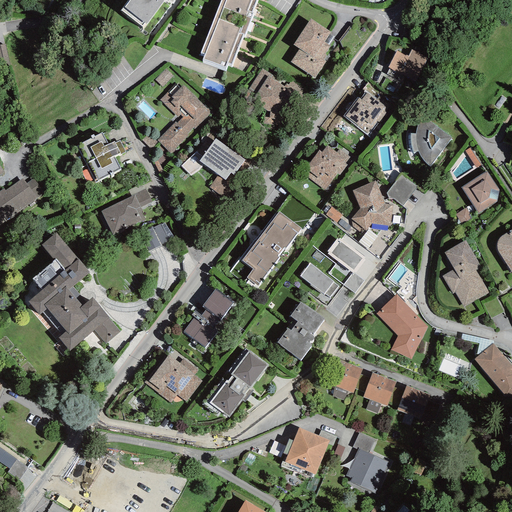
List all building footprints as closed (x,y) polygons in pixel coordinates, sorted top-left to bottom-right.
[(163,0),(129,0),(124,7),(123,7),(121,10),(142,27),(145,24),(163,0)] [(257,0),(220,0),(201,53),(204,55),(202,60),(226,69),(228,64),(231,66),(243,35),(244,35),(253,13),(252,12),(257,0)] [(331,32),(310,19),(292,45),(299,49),(290,62),(315,78),(326,61),(322,58),(330,46),(324,42),(331,32)] [(429,58),(411,49),(408,56),(406,55),(406,56),(396,51),(388,67),(390,68),(386,75),(398,81),(402,75),(416,82),(429,58)] [(282,80),(261,68),(243,97),(264,110),(263,124),(281,125),(282,111),(293,93),(299,97),(306,88),(292,79),(288,85),(286,83),(284,86),(280,83),(282,80)] [(363,89),(366,91),(366,92),(376,100),(383,93),(369,82),(363,89)] [(175,84),(160,100),(178,117),(180,115),(182,117),(176,123),(175,122),(157,140),(156,141),(165,149),(170,154),(188,136),(187,134),(193,128),(195,129),(211,113),(182,85),(180,88),(175,84)] [(376,100),(366,92),(366,91),(359,99),(357,97),(343,116),(367,135),(386,111),(383,108),(385,107),(376,100)] [(430,166),(451,138),(422,117),(419,120),(417,125),(415,132),(415,134),(410,134),(409,139),(410,144),(411,148),(413,151),(413,153),(418,152),(418,154),(422,158),(425,163),(430,166)] [(149,132),(142,140),(158,156),(165,149),(156,141),(157,140),(149,132)] [(86,163),(117,147),(115,143),(114,141),(108,145),(102,133),(94,137),(93,135),(91,136),(91,138),(76,146),(86,163)] [(244,160),(215,139),(202,157),(196,152),(181,166),(190,175),(200,168),(203,164),(218,174),(209,187),(226,200),(239,187),(234,184),(249,165),(243,161),(244,160)] [(120,141),(115,143),(117,147),(120,153),(121,154),(125,152),(120,141)] [(349,157),(339,149),(336,152),(327,145),(322,152),(319,150),(301,173),(324,190),(338,173),(339,175),(347,165),(345,163),(349,157)] [(120,153),(117,147),(86,163),(95,182),(110,174),(111,175),(113,174),(112,172),(120,168),(114,156),(120,153)] [(0,174),(4,172),(0,165),(0,224),(37,198),(26,184),(22,178),(5,190),(4,189),(0,191),(0,174)] [(487,171),(461,187),(478,214),(497,202),(499,190),(487,171)] [(418,186),(402,173),(385,194),(401,206),(418,186)] [(33,178),(26,184),(37,198),(44,192),(33,178)] [(375,181),(352,190),(359,209),(351,219),(353,221),(350,224),(361,234),(364,230),(366,231),(372,223),(390,226),(392,205),(385,203),(375,181)] [(142,183),(128,190),(131,196),(145,189),(142,183)] [(131,196),(101,211),(112,235),(145,220),(139,208),(140,207),(151,202),(145,189),(131,196)] [(339,220),(343,212),(331,207),(328,215),(339,220)] [(466,208),(455,215),(462,225),(472,218),(466,208)] [(301,228),(279,212),(242,260),(253,269),(246,278),(257,286),(280,258),(278,256),(284,248),(285,249),(297,233),(301,228)] [(152,226),(138,234),(148,252),(174,239),(165,223),(161,225),(160,224),(153,228),(152,226)] [(511,229),(506,233),(504,235),(502,236),(500,238),(498,239),(497,241),(497,244),(497,247),(497,250),(499,253),(511,272),(511,229)] [(89,273),(56,232),(41,245),(54,260),(32,278),(42,290),(28,301),(39,314),(46,308),(66,331),(58,338),(69,351),(94,330),(106,344),(120,332),(92,298),(86,303),(72,287),(89,273)] [(327,252),(328,253),(327,254),(353,274),(366,258),(339,239),(338,240),(337,239),(327,252)] [(465,240),(444,253),(453,269),(442,276),(452,294),(455,293),(463,308),(489,293),(476,270),(481,267),(465,240)] [(310,263),(300,276),(324,294),(325,293),(330,297),(338,286),(333,282),(333,281),(310,263)] [(233,303),(215,289),(202,306),(206,309),(201,315),(195,311),(192,315),(195,317),(184,331),(204,347),(229,315),(226,312),(233,303)] [(396,294),(376,314),(397,336),(390,350),(410,359),(427,327),(396,294)] [(324,319),(300,302),(290,316),(297,321),(290,331),(287,328),(277,342),(280,345),(300,361),(312,345),(307,341),(308,340),(309,341),(310,341),(311,341),(312,341),(313,340),(313,339),(313,338),(313,337),(312,335),(310,334),(311,332),(313,334),(324,319)] [(511,365),(493,344),(474,359),(505,397),(511,397),(511,365)] [(269,365),(249,350),(231,375),(232,376),(227,381),(226,380),(209,403),(229,418),(242,401),(244,402),(253,391),(251,389),(269,365)] [(179,363),(168,355),(151,378),(149,376),(144,383),(170,403),(177,395),(186,402),(202,382),(193,375),(198,370),(183,358),(179,363)] [(362,369),(338,360),(328,384),(353,394),(362,369)] [(396,382),(372,373),(363,397),(387,406),(396,382)] [(428,394),(406,386),(397,410),(419,418),(428,394)] [(283,453),(287,455),(285,462),(315,475),(328,444),(329,441),(318,436),(299,428),(294,441),(289,439),(283,453)] [(336,437),(320,430),(318,436),(329,441),(328,444),(332,446),(336,437)] [(374,441),(358,433),(352,447),(358,450),(358,449),(368,453),(374,441)] [(275,439),(271,451),(282,455),(286,443),(275,439)] [(344,447),(337,445),(333,458),(339,461),(344,447)] [(0,447),(0,462),(10,469),(16,460),(17,459),(0,447)] [(368,453),(358,449),(358,450),(346,475),(351,478),(349,481),(374,493),(388,463),(368,453)] [(27,467),(16,460),(10,469),(7,473),(18,480),(27,467)] [(420,478),(427,465),(419,461),(412,474),(420,478)] [(265,511),(245,500),(237,511),(265,511)]
